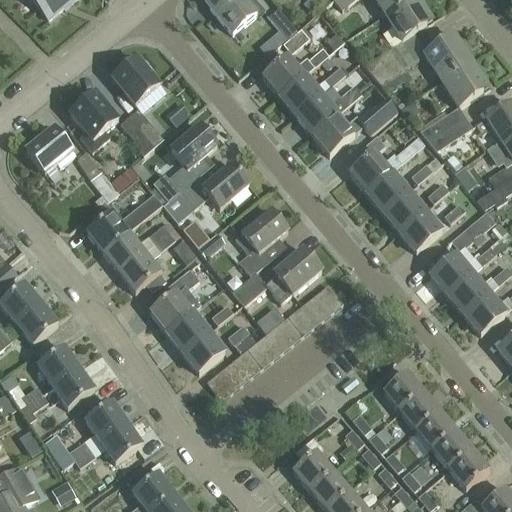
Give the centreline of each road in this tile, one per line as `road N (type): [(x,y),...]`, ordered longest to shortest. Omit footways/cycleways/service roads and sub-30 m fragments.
road 1 (residential): [(511,437),(141,5)]
road 2 (residential): [(242,511),(183,441),(96,311),(0,197)]
